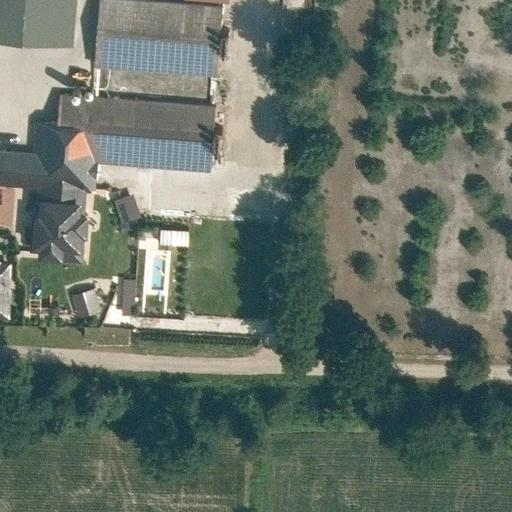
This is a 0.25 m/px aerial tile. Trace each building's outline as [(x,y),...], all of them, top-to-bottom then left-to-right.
[(77,0),(0,0),(0,32),(74,39),(77,0)] [(159,0),(95,0),(91,55),(89,72),(219,83),(226,5),(159,0)] [(0,182),(30,185),(25,243),(84,248),(91,156),(206,165),(211,109),(58,97),(56,119),(31,117),(28,151),(0,149),(0,182)] [(125,218),(143,212),(136,190),(117,196),(125,218)] [(127,300),(136,301),(139,277),(130,276),(127,300)] [(97,284),(74,290),(81,314),(103,308),(97,284)]
